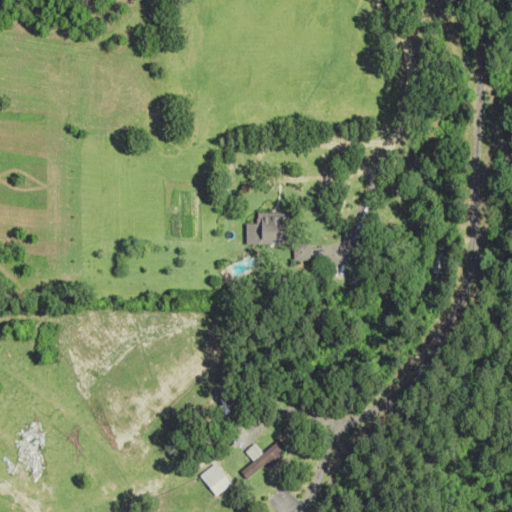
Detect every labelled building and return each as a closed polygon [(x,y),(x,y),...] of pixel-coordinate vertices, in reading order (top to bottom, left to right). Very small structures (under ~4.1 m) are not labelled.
[(178,7),(168,8),(170,19),(179,18),(178,7)] [(257,213),(257,224),(246,224),(246,245),(294,245),(294,213),(257,213)] [(443,284),(446,252),(430,250),(427,282),(443,284)] [(243,472),(251,482),(287,453),(279,443),(264,454),(257,445),(247,453),(255,463),(243,472)] [(202,477),(219,497),(235,484),(217,464),(202,477)]
